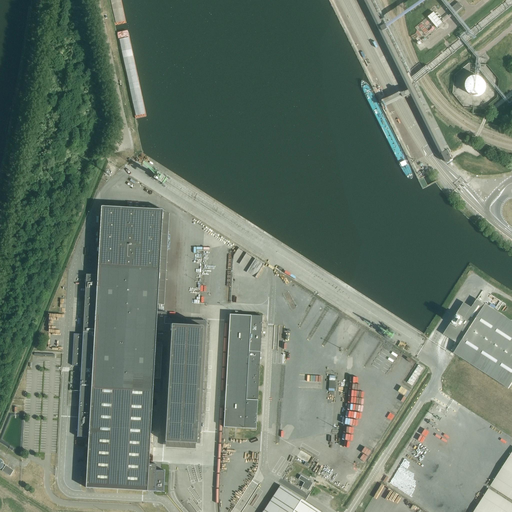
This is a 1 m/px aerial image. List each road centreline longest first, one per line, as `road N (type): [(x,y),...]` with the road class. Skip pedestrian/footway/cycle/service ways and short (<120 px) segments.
road 1 (unclassified): [(0,224),(40,0)]
road 2 (unclassified): [(463,185),(416,132),(347,0)]
road 3 (unclassified): [(349,511),(436,379),(438,363),(427,351)]
road 4 (unclassified): [(97,0),(128,147)]
